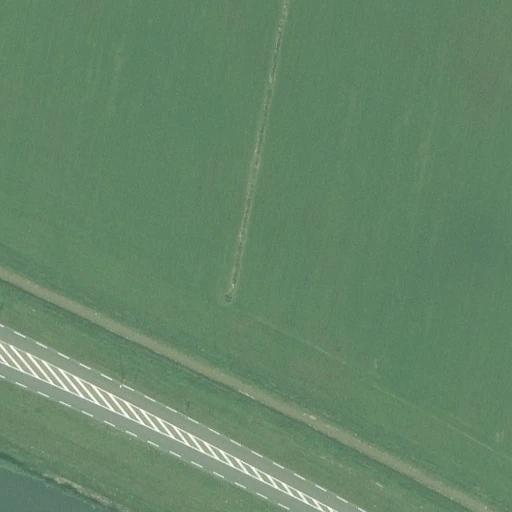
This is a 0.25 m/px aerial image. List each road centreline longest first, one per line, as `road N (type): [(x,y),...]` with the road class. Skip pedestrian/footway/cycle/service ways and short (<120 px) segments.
road 1 (primary): [(345,511),(0,334)]
road 2 (primary): [(0,370),(309,511)]
